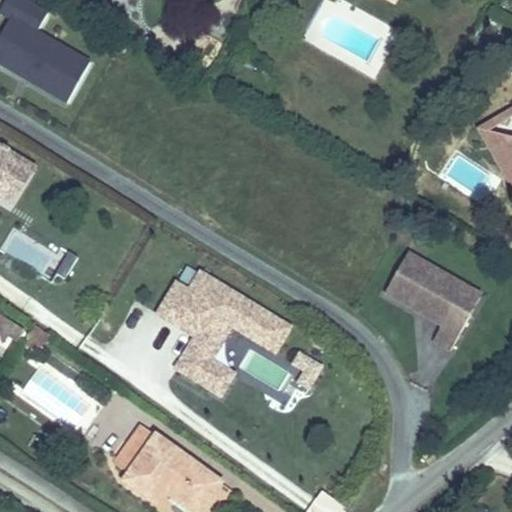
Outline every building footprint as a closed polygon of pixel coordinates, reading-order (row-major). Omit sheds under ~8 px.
[(357,0),(378,11),(384,0),(357,0)] [(36,30),(1,10),(0,11),(0,58),(2,59),(0,63),(0,86),(58,118),(80,78),(26,48),(36,30)] [(511,112),(496,121),(508,143),(511,143),(511,112)] [(511,150),(493,146),(487,162),(500,183),(511,186),(511,150)] [(0,215),(22,181),(7,172),(0,183),(0,215)] [(375,313),(405,331),(407,326),(415,330),(412,335),(431,346),(422,361),(439,371),(460,336),(444,326),(455,307),(398,274),(375,313)] [(275,345),(187,290),(166,323),(180,332),(178,335),(180,349),(183,351),(181,353),(162,385),(193,404),(206,383),(196,377),(217,343),(260,370),(275,345)] [(180,332),(166,323),(175,308),(163,300),(144,330),(181,353),(183,351),(180,349),(178,335),(180,332)] [(471,317),(455,307),(444,326),(460,336),(471,317)] [(407,326),(405,331),(412,335),(415,330),(407,326)] [(0,356),(5,352),(12,342),(0,333),(0,356)] [(5,352),(13,356),(20,347),(12,342),(5,352)] [(300,395),(306,385),(285,372),(279,382),(291,389),(300,395)] [(205,412),(219,391),(206,383),(193,404),(205,412)] [(293,406),(300,395),(291,389),(284,400),(293,406)] [(95,480),(112,493),(142,456),(124,442),(95,480)] [(142,456),(112,493),(106,500),(122,511),(144,511),(148,507),(154,511),(195,511),(204,501),(142,456)]
